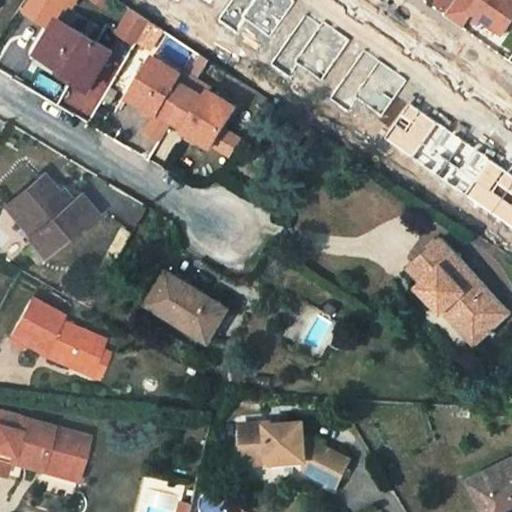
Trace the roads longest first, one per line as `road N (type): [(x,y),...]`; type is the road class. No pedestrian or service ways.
road 1 (residential): [(225,222),(0,91)]
road 2 (track): [(511,100),(369,0)]
